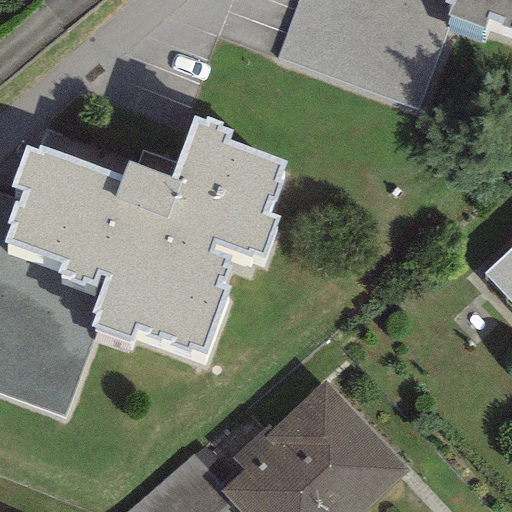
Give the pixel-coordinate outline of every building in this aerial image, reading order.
[(511,0),(435,0),(420,44),(511,76),(511,0)] [(260,194),(157,157),(130,232),(0,185),(0,289),(75,317),(64,348),(164,384),(200,287),(223,295),(260,194)] [(511,254),(486,277),(511,303),(511,254)] [(364,511),(404,475),(322,387),(208,492),(227,511),(364,511)] [(140,511),(211,511),(210,498),(140,504),(140,511)]
